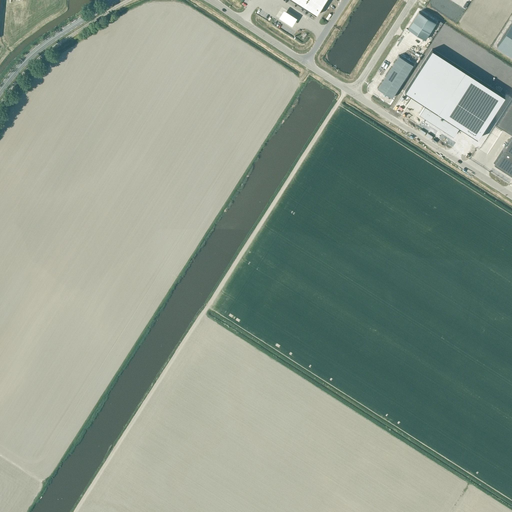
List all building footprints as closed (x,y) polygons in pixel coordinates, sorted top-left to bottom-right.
[(29,0),(27,26),(35,27),(65,7),(65,0),(29,0)] [(292,0),(316,15),(326,0),(292,0)] [(275,16),(288,25),(293,17),(280,8),(275,16)] [(419,11),(408,28),(425,39),(436,22),(419,11)] [(432,49),(405,91),(413,96),(425,104),(419,113),(453,134),(459,126),(478,138),(505,96),(432,49)] [(398,55),(377,88),(392,97),(413,64),(398,55)] [(498,122),(496,125),(502,129),(504,126),(511,131),(511,95),(496,121),(498,122)] [(511,133),(494,163),(511,174),(511,133)]
